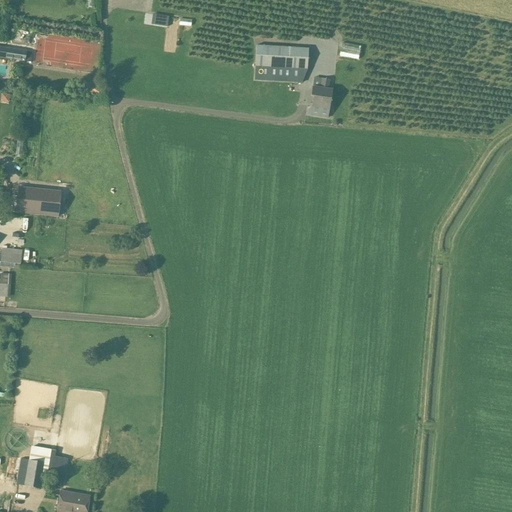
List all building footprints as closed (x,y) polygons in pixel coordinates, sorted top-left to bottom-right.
[(166,17),(158,16),(156,26),(164,27),(167,27),(168,17),(166,17)] [(343,43),(340,56),(359,60),(361,46),(343,43)] [(0,46),(0,58),(25,62),(25,61),(30,62),(31,52),(26,51),(0,46)] [(308,49),(256,46),(254,81),(302,83),(307,69),(308,49)] [(313,97),(312,108),(310,116),(327,118),(333,81),(321,79),(320,88),(312,87),(311,97),(313,97)] [(61,192),(19,187),(16,213),(58,217),(61,192)] [(0,262),(20,264),(22,250),(2,248),(0,262)] [(10,285),(0,284),(0,296),(10,297),(10,285)] [(45,463),(44,463),(47,450),(31,447),(29,460),(28,460),(24,486),(41,489),(45,463)] [(57,511),(86,511),(90,496),(61,491),(57,511)]
